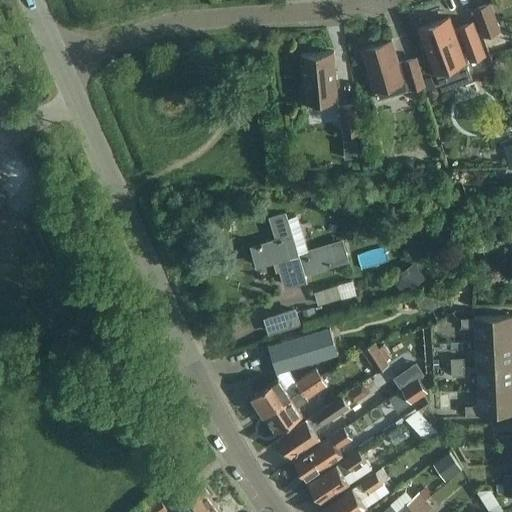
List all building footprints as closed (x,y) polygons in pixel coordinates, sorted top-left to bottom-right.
[(474,8),(484,35),(500,29),(490,2),(474,8)] [(449,17),(419,28),(436,72),(442,90),(472,79),(466,61),(485,54),(473,21),(459,26),(460,28),(455,31),(449,17)] [(391,40),(363,49),(375,89),(378,98),(412,88),(424,85),(416,57),(403,61),(404,61),(398,63),(391,40)] [(302,100),(302,101),(338,98),(334,51),(301,54),(304,83),(300,83),(302,100)] [(432,75),(423,78),(427,90),(436,87),(432,75)] [(340,106),(345,133),(360,131),(356,103),(340,106)] [(377,167),(370,174),(377,181),(384,175),(377,167)] [(321,170),(306,171),(307,180),(322,179),(321,170)] [(297,254),(287,220),(283,210),(270,214),(278,239),(252,247),(257,264),(275,258),(279,271),(280,271),(285,285),(305,278),(303,272),(347,258),(342,240),(297,254)] [(418,267),(404,278),(412,288),(426,277),(418,267)] [(314,288),(318,302),(353,292),(350,278),(314,288)] [(430,328),(453,318),(447,303),(424,313),(430,328)] [(314,308),(304,310),(305,317),(316,315),(314,308)] [(270,331),(299,323),(295,309),(266,318),(270,331)] [(511,313),(474,315),(460,316),(461,326),(475,325),(475,340),(511,338),(511,313)] [(277,371),(287,368),(338,352),(330,325),(269,344),(277,371)] [(437,332),(424,335),(427,351),(440,348),(437,332)] [(511,361),(511,338),(475,340),(477,364),(511,361)] [(362,348),(377,371),(388,364),(373,341),(362,348)] [(451,355),(452,364),(465,364),(465,355),(451,355)] [(511,385),(511,361),(477,364),(478,388),(511,385)] [(465,373),(465,364),(452,364),(452,373),(465,373)] [(279,378),(252,395),(264,413),(313,382),(322,376),(317,369),(308,375),(297,382),(287,368),(277,371),(279,378)] [(313,382),(264,413),(277,432),(304,415),(298,406),(309,399),(308,397),(318,390),(327,384),(322,376),(313,382)] [(411,401),(428,390),(418,377),(402,387),(411,401)] [(511,410),(511,385),(478,388),(478,401),(466,401),(466,411),(511,410)] [(353,403),(360,398),(353,387),(346,392),(353,403)] [(343,394),(279,437),(291,456),(319,438),(311,426),(320,420),(322,424),(350,405),(343,394)] [(448,395),(440,395),(440,406),(448,406),(448,395)] [(418,409),(409,418),(426,437),(437,430),(418,409)] [(344,426),(322,441),(294,459),(306,478),(344,454),(339,446),(352,437),(344,426)] [(511,433),(501,434),(502,442),(511,441),(511,433)] [(511,441),(502,442),(502,452),(511,451),(511,441)] [(360,448),(309,482),(321,501),(349,483),(372,467),(366,458),(360,448)] [(383,466),(376,471),(383,481),(390,477),(383,466)] [(362,482),(369,492),(383,482),(375,472),(362,482)] [(511,481),(511,472),(503,473),(504,482),(511,481)] [(204,511),(217,503),(204,486),(179,505),(183,511),(204,511)] [(352,487),(326,507),(329,511),(357,511),(366,506),(352,487)] [(503,508),(489,487),(475,487),(488,509),(503,508)] [(380,511),(411,511),(426,499),(420,492),(397,511),(390,504),(380,511)] [(426,511),(433,506),(426,499),(411,511),(426,511)] [(145,511),(165,511),(168,510),(161,500),(145,511)] [(224,511),(217,503),(205,511),(224,511)]
